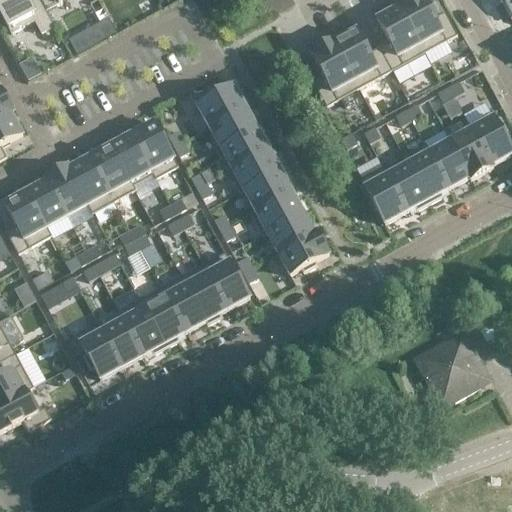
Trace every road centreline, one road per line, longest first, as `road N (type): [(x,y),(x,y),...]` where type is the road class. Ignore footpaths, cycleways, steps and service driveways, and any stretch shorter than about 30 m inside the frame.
road 1 (residential): [(0,473),(511,187)]
road 2 (tertiary): [(150,511),(222,474),(397,487),(511,449)]
road 3 (residential): [(55,150),(323,0)]
road 4 (residential): [(0,43),(55,150)]
